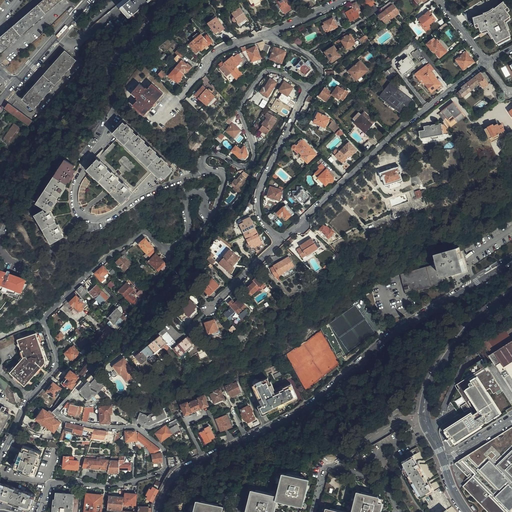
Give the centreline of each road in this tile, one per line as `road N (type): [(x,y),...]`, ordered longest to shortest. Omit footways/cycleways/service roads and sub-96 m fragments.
road 1 (residential): [(204,171),(223,176),(213,214),(204,211),(204,192),(187,194),(189,225),(180,242),(161,245),(139,234),(46,315),(56,366),(28,397),(6,445)]
road 2 (residential): [(159,511),(181,470),(309,408),(400,329),(511,261)]
road 3 (residential): [(163,0),(111,65),(113,108),(82,170),(76,206),(100,218),(204,171)]
road 4 (residential): [(281,239),(405,124),(485,63)]
road 5 (residential): [(204,171),(211,153),(239,165),(255,159),(241,105),(261,73),(273,69),(309,86)]
road 6 (residential): [(511,292),(475,320),(428,386),(425,417),(443,461)]
road 7 (residential): [(309,86),(261,187),(260,212),(281,239)]
road 8 (residential): [(161,114),(214,51),(265,33)]
